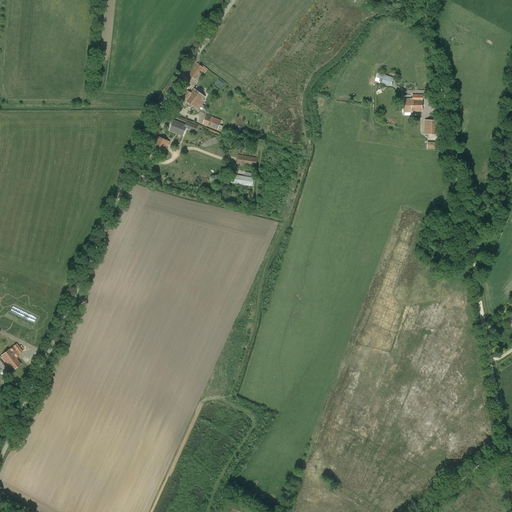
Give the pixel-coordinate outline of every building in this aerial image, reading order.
[(199,72),(202,68),(203,68),(198,65),(197,63),(193,68),(189,75),(195,80),(198,75),(200,77),(202,74),(199,72)] [(380,82),(379,83),(391,86),(393,78),(377,73),(375,81),(380,82)] [(187,91),(186,93),(189,96),(190,95),(197,100),(196,100),(202,104),(204,101),(203,100),(205,97),(194,89),(191,94),(187,91)] [(189,96),(186,93),(180,101),(184,104),(187,101),(198,110),(202,104),(196,100),(197,100),(190,95),(189,96)] [(403,99),(403,113),(411,113),(411,111),(422,112),(422,95),(413,95),(413,99),(403,99)] [(203,124),(217,130),(221,121),(206,115),(203,124)] [(181,126),(182,123),(174,119),(169,130),(183,136),(184,133),(181,131),(182,127),(181,126)] [(425,120),(424,134),(439,135),(439,121),(425,120)] [(186,125),(182,123),(181,126),(182,127),(181,131),(184,133),(187,127),(189,128),(188,129),(192,131),(193,130),(196,131),(198,127),(187,122),(186,125)] [(153,146),(164,152),(170,142),(158,136),(153,146)] [(238,155),(236,164),(255,167),(256,158),(238,155)] [(232,175),(231,183),(253,186),(254,178),(232,175)] [(1,356),(8,365),(9,364),(13,370),(20,365),(16,359),(17,358),(16,357),(22,352),(17,344),(10,349),(1,356)]
